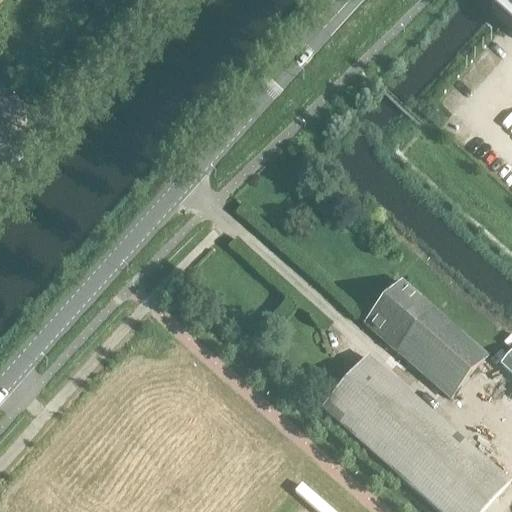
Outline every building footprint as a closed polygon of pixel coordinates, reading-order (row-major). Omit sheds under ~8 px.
[(511,0),(502,0),(490,14),(509,31),(511,33),(511,0)] [(404,285),(367,326),(365,328),(448,403),(487,360),(404,285)] [(511,354),(500,368),(511,378),(511,354)] [(342,394),(336,400),(324,414),(433,511),(488,511),(510,488),(495,474),(369,363),(342,394)] [(323,511),(171,379),(54,511),(323,511)]
